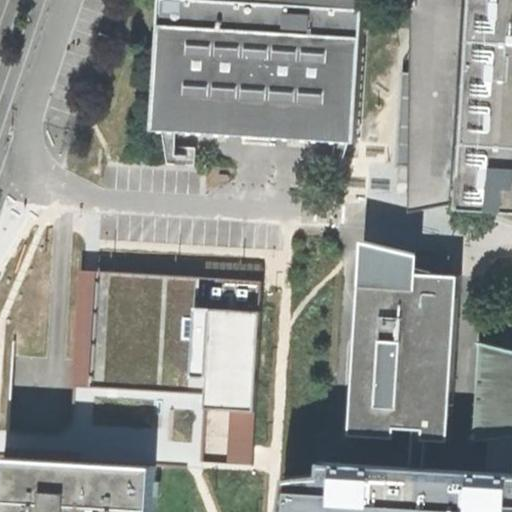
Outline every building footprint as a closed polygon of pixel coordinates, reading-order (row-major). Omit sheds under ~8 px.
[(170,0),(156,129),(163,129),(180,130),(257,135),(334,139),(347,140),(359,141),(367,0),(170,0)] [(409,0),(406,68),(476,71),(480,0),(409,0)] [(511,0),(484,0),(472,203),(511,204),(511,0)] [(476,71),(406,68),(401,163),(430,165),(469,169),(476,71)] [(180,130),(163,129),(171,161),(199,162),(200,152),(200,145),(180,143),(180,130)] [(340,175),(347,140),(334,139),(330,157),(312,156),(310,173),(340,175)] [(401,435),(402,424),(418,428),(434,430),(433,436),(455,437),(465,271),(424,269),(425,250),(397,245),(366,236),(354,432),(401,435)] [(73,386),(203,394),(202,406),(258,409),(264,312),(266,289),(266,281),(80,270),(73,386)] [(511,511),(511,350),(480,343),(478,388),(475,441),(471,442),(470,453),(489,454),(488,473),(432,469),(417,468),(325,463),(325,475),(289,478),(285,511),(511,511)] [(432,469),(433,436),(434,430),(418,428),(417,468),(432,469)] [(153,511),(156,466),(8,453),(4,511),(153,511)]
